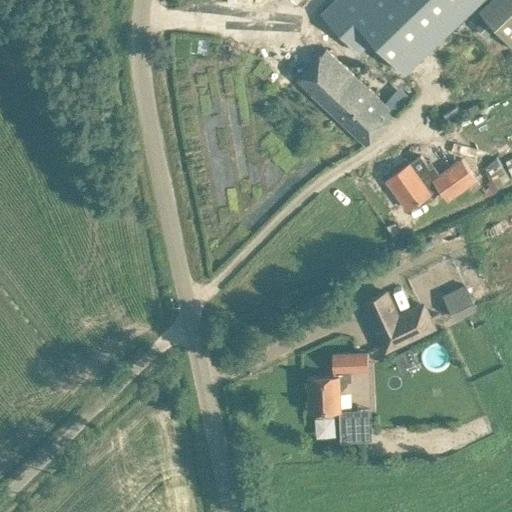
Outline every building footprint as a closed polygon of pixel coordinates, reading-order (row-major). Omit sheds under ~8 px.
[(332,0),(312,20),(314,21),(350,59),(364,45),(396,78),(411,64),(398,51),(415,34),(428,47),(476,0),(332,0)] [(487,16),(477,26),(485,35),(496,25),(487,16)] [(298,79),(367,144),(396,112),(327,48),(298,79)] [(387,178),(409,208),(438,187),(431,176),(435,173),(421,155),(387,178)] [(435,173),(431,176),(438,187),(448,199),(477,177),(461,155),(435,173)] [(490,189),(508,175),(496,159),(477,173),(490,189)] [(442,292),(454,319),(476,308),(464,282),(442,292)] [(437,326),(424,298),(399,311),(387,287),(361,299),(384,351),(437,326)] [(340,380),(352,379),(351,369),(369,368),(367,351),(333,353),(334,369),(335,369),(335,374),(308,375),(310,411),(341,410),(340,380)] [(312,414),(312,435),(332,436),(333,415),(312,414)] [(371,424),(342,426),(343,441),(372,439),(371,424)]
